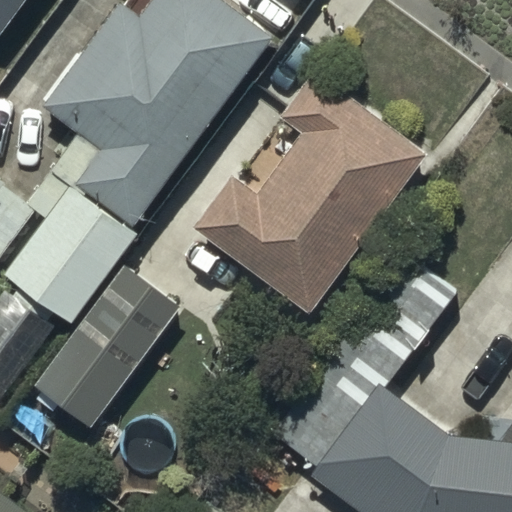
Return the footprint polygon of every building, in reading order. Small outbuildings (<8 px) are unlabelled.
[(19,0),(0,0),(0,20),(3,22),(19,0)] [(133,222),(273,29),(233,0),(145,0),(140,7),(129,0),(113,0),(40,101),(76,127),(27,194),(0,174),(0,249),(34,203),(44,211),(3,267),(74,318),(140,227),(133,222)] [(311,308),(429,141),(317,62),(281,114),(299,126),(286,144),(272,133),(243,174),(233,168),(193,224),(311,308)] [(454,290),(404,253),(272,426),(314,458),(301,476),(347,511),(511,511),(511,412),(498,431),(450,427),(386,380),(454,290)] [(91,420),(179,301),(124,261),(36,380),(91,420)] [(0,390),(53,321),(13,290),(0,306),(0,390)] [(0,511),(30,511),(0,489),(0,511)]
